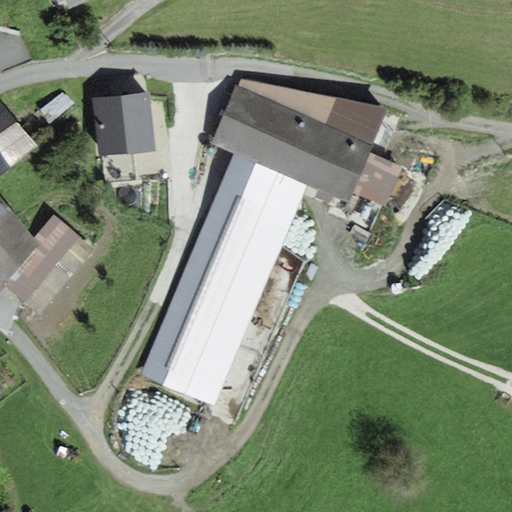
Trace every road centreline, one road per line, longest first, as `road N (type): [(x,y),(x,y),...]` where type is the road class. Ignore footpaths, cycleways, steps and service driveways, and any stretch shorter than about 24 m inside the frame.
road 1 (residential): [(0,75),(49,65),(246,61),(373,84),(511,125)]
road 2 (track): [(325,271),(390,346),(438,369),(495,371),(511,381)]
